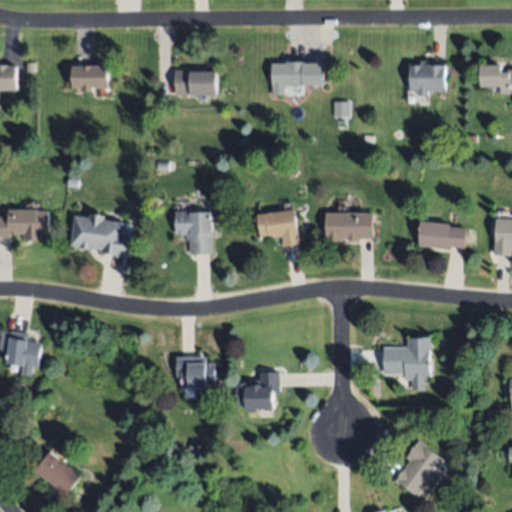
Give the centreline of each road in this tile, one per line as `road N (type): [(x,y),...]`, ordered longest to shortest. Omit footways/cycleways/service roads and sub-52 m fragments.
road 1 (residential): [(0,286),(173,308),(341,285),(511,300)]
road 2 (residential): [(0,21),(511,20)]
road 3 (residential): [(341,285),(342,435)]
